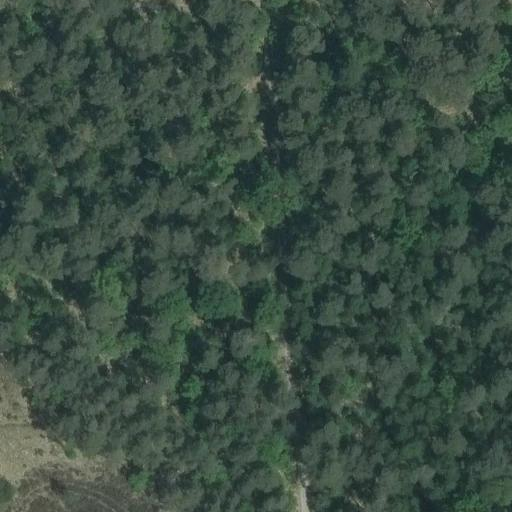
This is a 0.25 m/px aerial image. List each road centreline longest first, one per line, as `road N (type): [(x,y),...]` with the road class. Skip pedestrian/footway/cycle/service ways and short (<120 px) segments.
road 1 (track): [(301,511),(259,0)]
road 2 (track): [(511,133),(259,2)]
